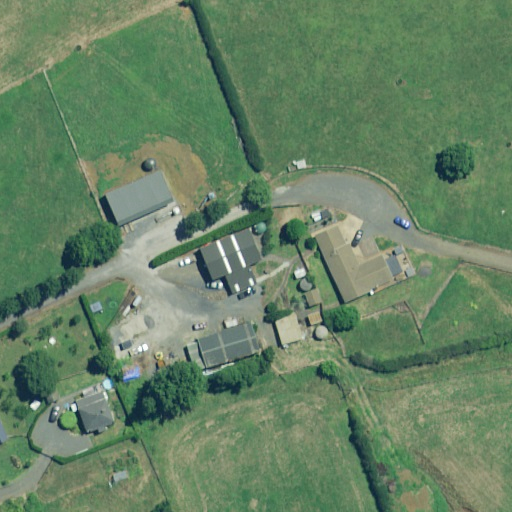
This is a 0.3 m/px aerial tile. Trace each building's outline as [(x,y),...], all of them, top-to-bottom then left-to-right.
[(361,221),(349,215),(340,222),(312,235),(343,302),(391,280),(375,247),(359,254),(352,238),(361,221)] [(310,279),(299,279),(299,289),(310,289),(310,279)] [(320,302),(316,289),(302,293),(306,307),(320,302)] [(131,322),(141,302),(132,297),(122,316),(131,322)] [(322,321),(318,311),(306,315),(309,325),(322,321)] [(296,326),(293,313),(273,318),(280,344),(306,337),(303,324),(296,326)] [(250,354),(241,325),(184,342),(193,371),(250,354)] [(328,335),(323,325),(313,330),(317,340),(328,335)] [(58,399),(53,385),(42,389),(47,403),(58,399)] [(111,422),(100,391),(73,400),(85,432),(97,428),(98,432),(104,430),(103,425),(111,422)]
